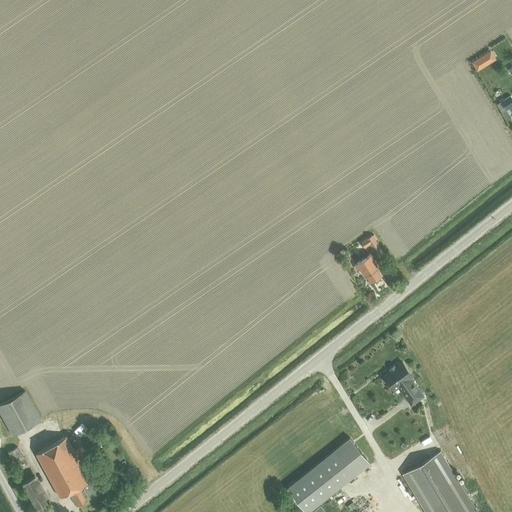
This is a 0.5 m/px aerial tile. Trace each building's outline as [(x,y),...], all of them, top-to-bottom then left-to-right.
[(490,50),(477,58),(483,66),(495,58),(490,50)] [(511,105),(511,99),(510,95),(499,102),(504,110),(511,105)] [(503,112),(507,119),(511,117),(508,110),(503,112)] [(372,234),(361,241),(365,247),(370,244),(373,249),(379,245),(372,234)] [(371,282),(382,275),(377,267),(378,266),(371,254),(357,263),(364,275),(366,274),(371,282)] [(402,362),(384,375),(385,377),(385,379),(387,382),(389,382),(394,389),(400,386),(404,391),(402,392),(411,404),(423,395),(410,378),(413,376),(402,362)] [(0,411),(12,434),(40,419),(25,391),(0,404),(0,411)] [(77,505),(95,494),(88,481),(90,480),(66,436),(36,453),(60,496),(69,491),(77,505)] [(306,511),(307,511),(370,462),(350,437),(287,487),(306,511)] [(22,458),(16,447),(7,452),(13,463),(22,458)] [(477,511),(440,451),(403,474),(426,511),(477,511)] [(21,482),(36,510),(51,502),(36,474),(21,482)] [(481,493),(475,495),(478,503),(484,501),(481,493)]
